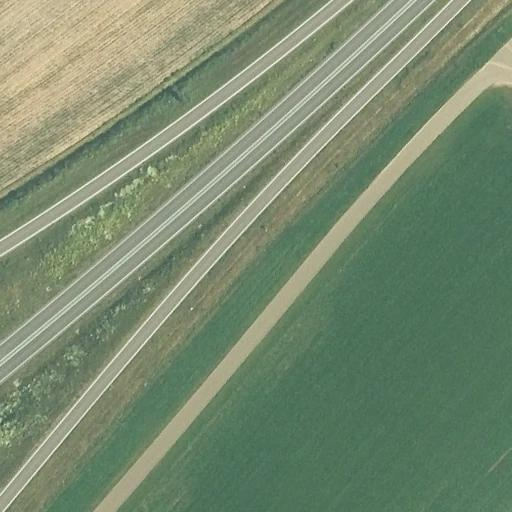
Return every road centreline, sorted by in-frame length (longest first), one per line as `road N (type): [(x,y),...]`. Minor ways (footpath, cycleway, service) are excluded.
road 1 (trunk): [(0,505),(212,256),(460,0)]
road 2 (trunk): [(0,363),(277,128),(412,0)]
road 3 (trunk): [(340,0),(216,102),(0,251)]
